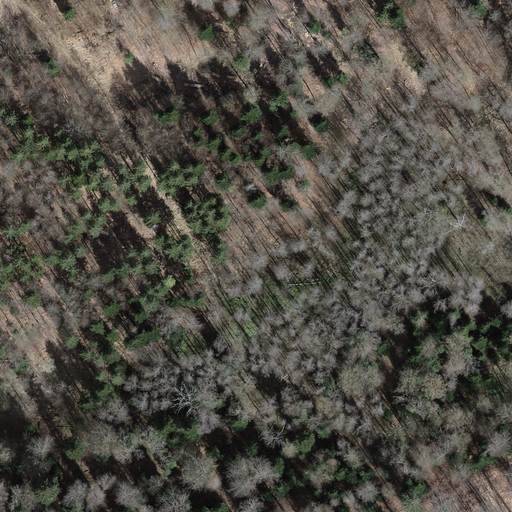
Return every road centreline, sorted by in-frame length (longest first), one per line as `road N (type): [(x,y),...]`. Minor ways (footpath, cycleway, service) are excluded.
road 1 (track): [(3,0),(18,98),(66,182),(114,229)]
road 2 (track): [(0,223),(113,344)]
